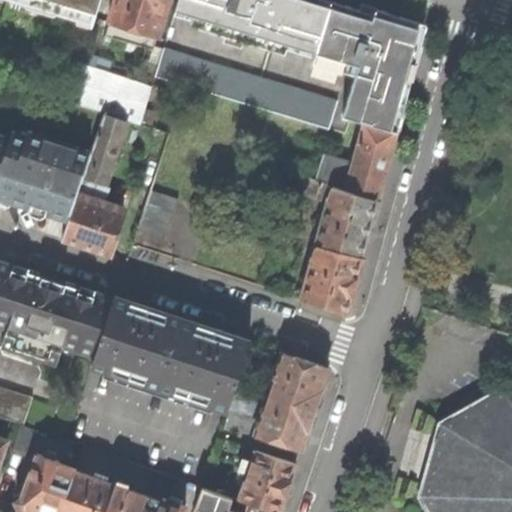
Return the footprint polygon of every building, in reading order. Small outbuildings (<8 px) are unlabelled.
[(0,0),(0,55),(41,69),(58,13),(94,24),(100,0),(0,0)] [(116,0),(110,23),(111,23),(108,36),(156,50),(159,37),(160,37),(171,0),(116,0)] [(178,0),(175,14),(207,23),(205,30),(271,49),(273,43),(316,55),(333,0),(332,0),(178,0)] [(377,14),(333,0),(316,55),(315,61),(358,74),(344,116),(365,123),(397,132),(413,75),(426,24),(378,9),(377,14)] [(331,129),(339,102),(164,49),(156,76),(331,129)] [(104,113),(141,124),(146,110),(156,76),(139,71),(135,81),(110,75),(113,65),(84,56),(70,102),(104,113)] [(480,88),(498,93),(505,65),(488,61),(484,60),(477,88),(480,88)] [(156,129),(160,114),(146,110),(141,124),(156,129)] [(111,253),(124,213),(88,201),(90,196),(102,200),(127,121),(104,114),(93,149),(70,219),(64,238),(91,247),(111,253)] [(390,160),(397,132),(365,123),(355,163),(326,154),(318,178),(317,180),(325,183),(335,186),(346,190),(348,189),(378,199),(386,172),(387,172),(390,160)] [(0,196),(70,219),(93,149),(18,124),(14,136),(0,131),(0,196)] [(171,129),(169,133),(170,134),(185,138),(186,134),(171,129)] [(142,179),(153,183),(170,134),(169,133),(158,130),(142,179)] [(295,189),(321,197),(325,183),(317,180),(318,178),(300,173),(295,189)] [(321,197),(331,200),(335,186),(325,183),(321,197)] [(372,226),(379,201),(346,190),(335,186),(331,200),(318,245),(364,258),(372,226)] [(138,230),(166,239),(178,199),(151,190),(138,230)] [(356,287),(364,258),(318,245),(304,300),(349,315),(356,287)] [(21,267),(0,259),(0,317),(9,321),(2,345),(56,363),(64,339),(97,349),(114,298),(77,285),(21,267)] [(146,308),(114,298),(97,349),(92,365),(227,410),(236,384),(249,342),(219,332),(146,308)] [(274,382),(270,395),(314,409),(328,368),(303,359),(282,352),(272,381),(274,382)] [(270,395),(236,384),(227,410),(259,421),(255,434),(269,439),(269,440),(282,444),(283,443),(301,449),(308,429),(314,409),(270,395)] [(0,416),(22,424),(26,425),(35,397),(0,386),(0,416)] [(511,511),(511,397),(508,396),(444,432),(428,490),(440,511),(511,511)] [(13,452),(27,457),(37,429),(26,425),(22,424),(13,452)] [(0,462),(8,438),(0,435),(0,462)] [(279,511),(288,489),(296,463),(257,450),(253,461),(244,458),(240,469),(249,472),(239,500),(248,504),(272,511),(279,511)] [(36,511),(60,511),(76,469),(59,463),(60,460),(39,452),(20,506),(36,511)] [(140,511),(147,494),(76,469),(60,511),(140,511)] [(272,511),(248,504),(245,511),(243,511),(230,507),(233,498),(202,488),(193,511),(272,511)] [(183,511),(186,505),(164,497),(163,500),(147,494),(140,511),(183,511)]
